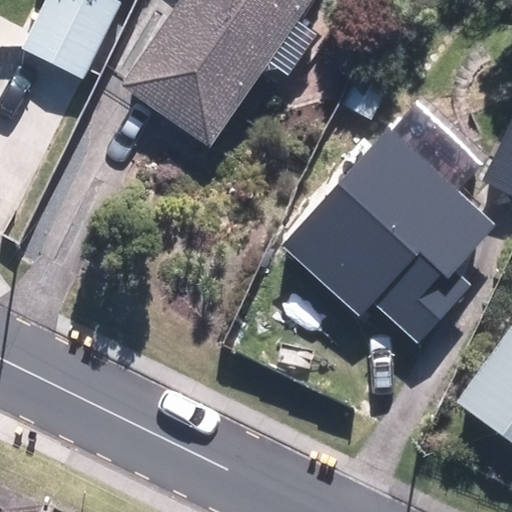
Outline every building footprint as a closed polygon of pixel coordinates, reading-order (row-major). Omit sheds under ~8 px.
[(125,3),(118,0),(51,0),(29,47),(89,76),(125,3)] [(314,0),(184,0),(127,83),(216,144),(314,0)] [(404,57),(372,42),(342,104),(374,120),(404,57)] [(511,117),(488,177),(511,186),(511,117)] [(373,313),(419,355),(473,296),(399,228),(417,209),(368,165),(283,257),(360,327),(373,313)] [(511,335),(456,411),(511,453),(511,335)]
